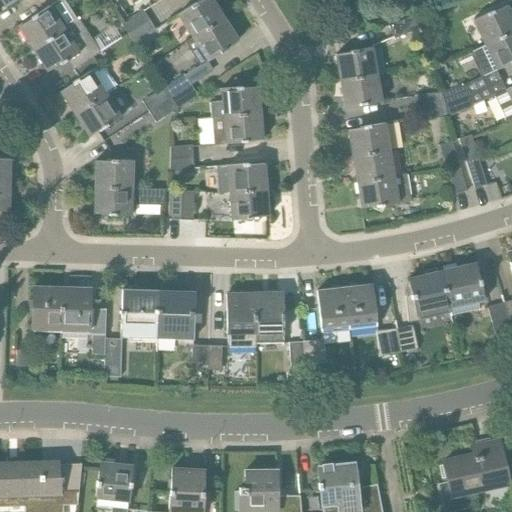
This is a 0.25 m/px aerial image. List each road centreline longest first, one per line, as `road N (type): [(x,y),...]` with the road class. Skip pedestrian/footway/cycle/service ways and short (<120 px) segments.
road 1 (residential): [(0,417),(265,428),(382,419),(511,392)]
road 2 (residential): [(311,255),(299,81),(262,0)]
road 3 (residential): [(53,252),(311,255)]
road 4 (residential): [(311,255),(420,239),(511,213)]
road 5 (residential): [(53,252),(48,153),(0,72)]
